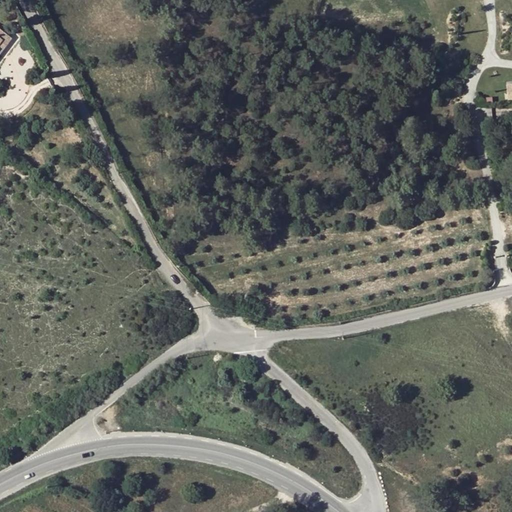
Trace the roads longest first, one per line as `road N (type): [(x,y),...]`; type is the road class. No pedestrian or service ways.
road 1 (unclassified): [(24,0),(168,272),(234,338)]
road 2 (unclassified): [(511,289),(340,331),(234,338)]
road 3 (tertiary): [(331,511),(233,459),(176,446),(84,450)]
road 4 (unclassified): [(368,511),(370,482),(355,453),(234,338)]
road 5 (unclassified): [(234,338),(198,340),(140,375),(86,426),(84,450)]
